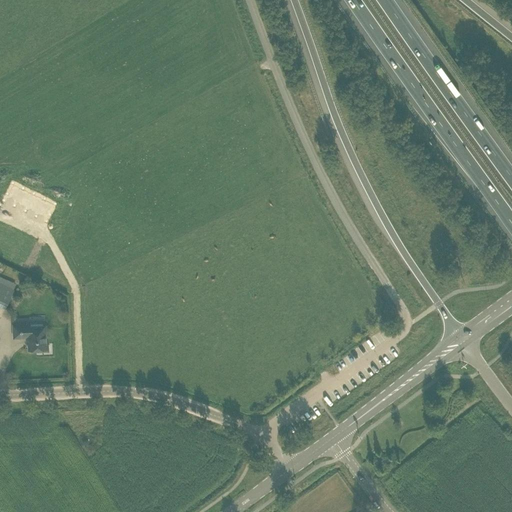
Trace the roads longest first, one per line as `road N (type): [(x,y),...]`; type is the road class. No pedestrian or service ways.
road 1 (unclassified): [(262,432),(407,326),(334,189),(256,0)]
road 2 (motorway): [(294,0),(371,195),(462,339)]
road 3 (motorway): [(352,0),(511,222)]
road 4 (unclassified): [(262,432),(132,398),(0,399)]
road 5 (motorway): [(511,176),(384,0)]
road 6 (tertiary): [(333,437),(462,339)]
